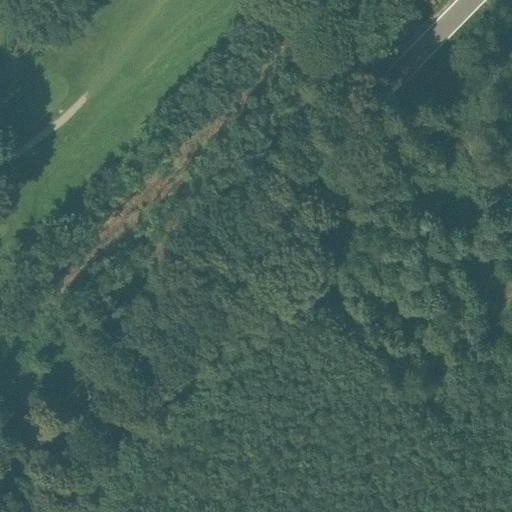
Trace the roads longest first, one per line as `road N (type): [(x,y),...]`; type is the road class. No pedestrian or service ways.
road 1 (tertiary): [(0,485),(470,0)]
road 2 (track): [(511,194),(399,72)]
